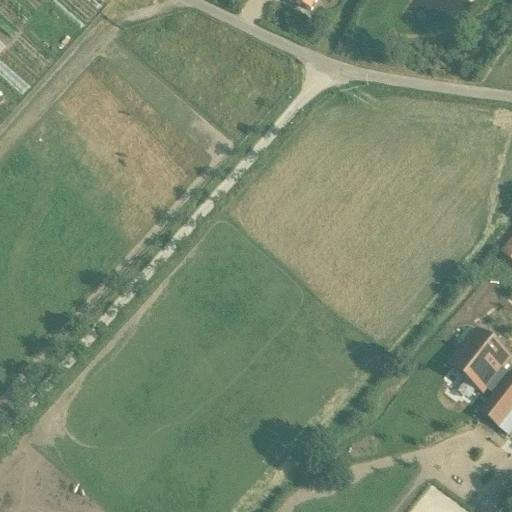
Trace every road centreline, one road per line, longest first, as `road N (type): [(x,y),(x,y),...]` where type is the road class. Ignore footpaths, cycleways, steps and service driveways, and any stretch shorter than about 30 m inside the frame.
road 1 (track): [(325,70),(0,435)]
road 2 (unclassified): [(511,97),(325,70),(186,0)]
